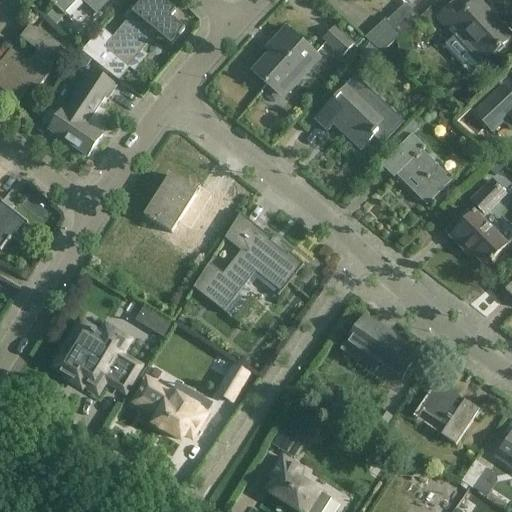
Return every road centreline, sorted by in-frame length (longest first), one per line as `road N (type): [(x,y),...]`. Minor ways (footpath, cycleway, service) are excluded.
road 1 (unclassified): [(187,511),(358,251)]
road 2 (unclassified): [(358,251),(159,89)]
road 3 (residential): [(358,251),(511,373)]
road 4 (unclassified): [(164,511),(0,412)]
road 5 (unclassified): [(69,213),(103,155),(159,89)]
road 6 (unclassified): [(0,338),(69,213)]
